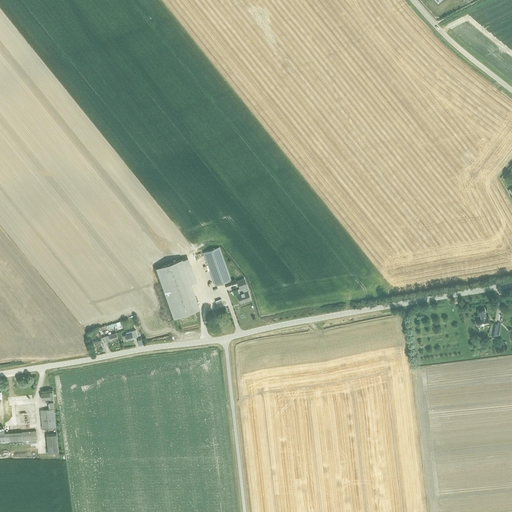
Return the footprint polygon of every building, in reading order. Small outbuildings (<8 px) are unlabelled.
[(231,280),(219,248),(203,253),(215,286),(231,280)] [(199,309),(182,260),(157,269),(174,317),(199,309)] [(243,288),(244,293),(237,295),(240,304),(251,300),(248,292),(249,291),(247,286),(244,280),(237,282),(240,289),(243,288)] [(477,320),(478,325),(489,322),(488,318),(486,318),(485,310),(480,311),(481,319),(477,320)] [(490,328),(490,331),(492,331),(491,335),(496,336),(498,324),(494,324),(493,328),(490,328)] [(127,340),(127,341),(134,339),(134,338),(138,337),(136,330),(126,333),(127,335),(123,336),(124,341),(127,340)] [(109,335),(102,337),(104,343),(111,341),(118,338),(116,333),(109,335)] [(16,424),(34,423),(33,403),(14,404),(16,424)] [(39,410),(41,429),(55,428),(53,403),(48,404),(48,409),(39,410)] [(0,442),(36,439),(36,431),(4,434),(3,430),(0,430),(0,442)] [(57,453),(56,435),(45,436),(47,454),(57,453)]
